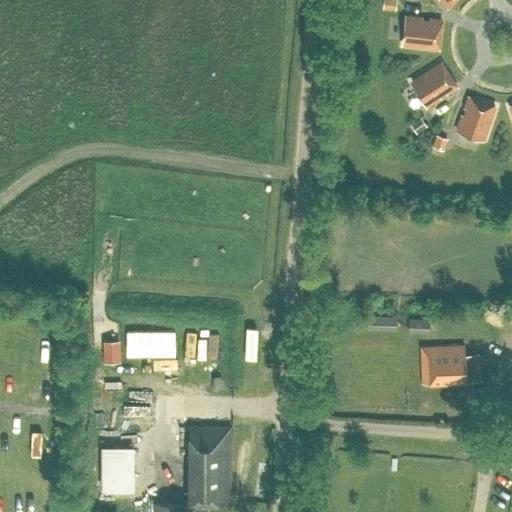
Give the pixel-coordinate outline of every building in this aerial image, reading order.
[(428,20),(421,19),(422,16),(406,14),(403,44),(437,47),(440,18),(428,17),(428,20)] [(446,92),(456,86),(440,61),(411,80),(427,104),(440,96),(438,93),(444,89),(446,92)] [(483,137),(495,105),(467,96),(463,107),(466,108),(464,114),(461,113),(456,128),(483,137)] [(427,126),(420,115),(409,122),(416,133),(427,126)] [(435,134),(431,145),(443,149),(447,138),(435,134)] [(395,328),(395,313),(366,313),(365,327),(395,328)] [(426,331),(428,317),(407,316),(406,329),(426,331)] [(167,330),(157,331),(157,354),(167,353),(167,330)] [(156,352),(155,331),(146,331),(147,353),(156,352)] [(207,351),(228,351),(228,333),(207,333),(207,351)] [(119,340),(102,340),(102,360),(119,360),(119,340)] [(462,351),(462,342),(418,344),(420,381),(478,379),(477,350),(462,351)] [(164,408),(165,450),(177,449),(176,408),(164,408)] [(229,501),(230,424),(188,424),(187,502),(152,501),(151,511),(203,511),(204,501),(229,501)] [(254,467),(262,436),(250,433),(242,464),(254,467)]
